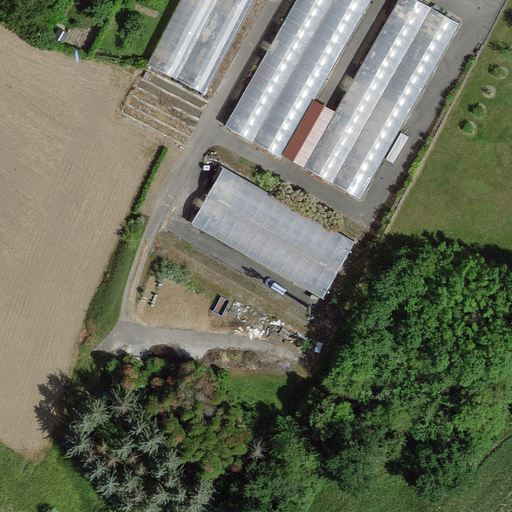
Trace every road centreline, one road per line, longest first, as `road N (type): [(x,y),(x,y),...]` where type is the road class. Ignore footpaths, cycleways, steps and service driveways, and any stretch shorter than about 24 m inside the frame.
road 1 (motorway): [(0,126),(511,277)]
road 2 (motorway): [(511,231),(0,82)]
road 3 (track): [(116,331),(242,337),(304,353)]
